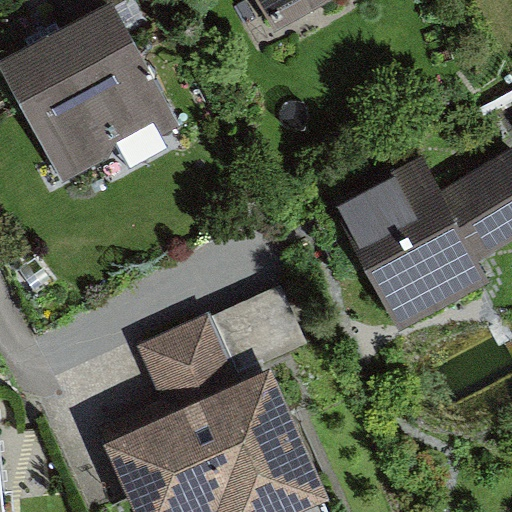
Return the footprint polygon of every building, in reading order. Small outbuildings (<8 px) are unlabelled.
[(183,121),(118,0),(103,0),(0,54),(0,55),(65,179),(109,156),(117,138),(156,118),(163,132),(183,121)] [(261,0),(276,27),(325,0),(261,0)] [(431,159),(343,206),(409,330),(498,283),(485,259),(511,245),(511,150),(445,186),(431,159)] [(336,511),(279,383),(122,453),(148,511),(201,511),(219,504),(222,511),(336,511)] [(10,511),(0,422),(0,511),(10,511)]
